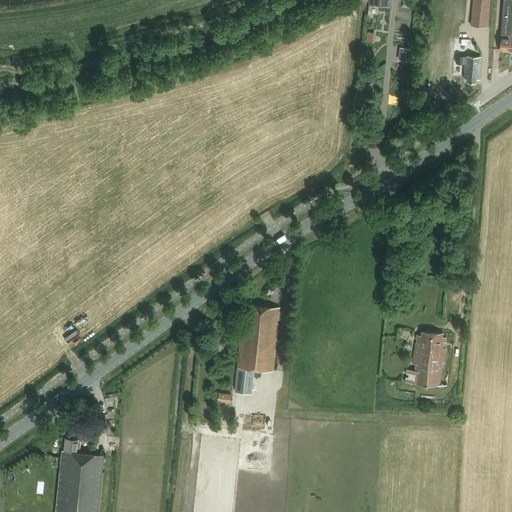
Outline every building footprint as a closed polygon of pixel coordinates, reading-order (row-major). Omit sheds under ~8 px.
[(487,27),(489,0),(473,0),(471,26),(487,27)] [(511,0),(504,0),(503,19),(501,51),(510,51),(511,20),(511,0)] [(411,49),(400,48),(398,60),(409,61),(411,49)] [(456,64),(465,64),(464,78),(468,78),(467,81),(477,82),(477,79),(480,80),(482,57),(466,56),(457,56),(456,64)] [(273,371),(280,306),(252,303),(250,316),(246,316),(245,323),(243,323),(235,390),(251,392),(253,369),(273,371)] [(441,384),(445,337),(442,337),(442,332),(420,330),(420,334),(415,334),(412,369),(405,368),(404,381),(441,384)] [(98,511),(104,454),(80,452),(81,442),(78,442),(78,439),(66,437),(65,450),(62,450),(56,511),(98,511)]
